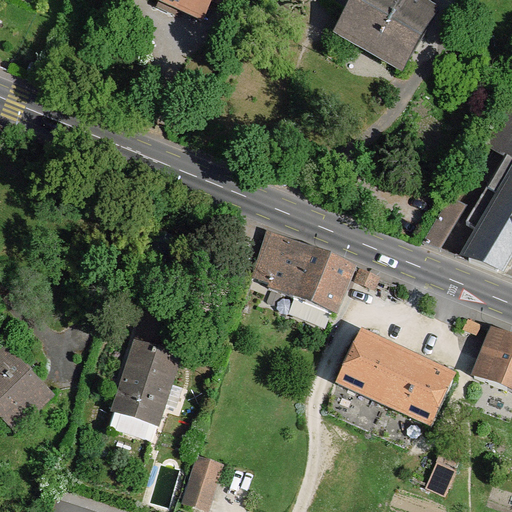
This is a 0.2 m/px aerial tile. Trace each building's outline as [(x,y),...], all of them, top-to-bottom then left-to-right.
[(217,0),(149,0),(205,26),(217,0)] [(366,0),(341,43),(410,84),(449,18),(420,1),(420,0),(366,0)] [(511,112),(495,142),(511,152),(511,172),(462,256),(507,274),(511,265),(511,112)] [(350,271),(269,236),(251,281),(331,315),(350,271)] [(358,281),(379,289),(383,276),(363,269),(358,281)] [(511,341),(489,333),(470,380),(511,397),(511,341)] [(457,375),(363,337),(343,389),(436,426),(457,375)] [(184,363),(135,347),(112,416),(161,432),(184,363)] [(8,352),(0,359),(0,421),(15,437),(53,403),(8,352)] [(184,502),(212,510),(228,462),(200,453),(184,502)]
